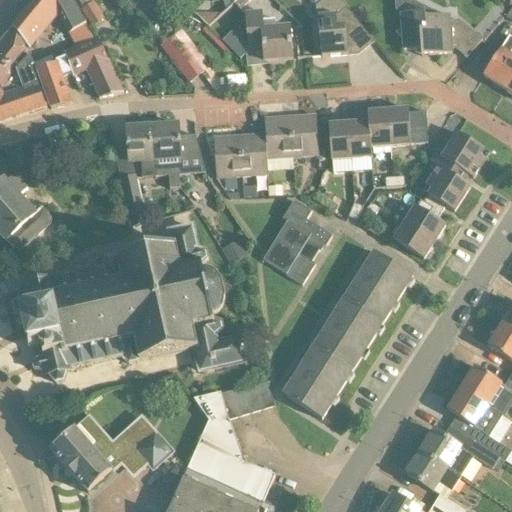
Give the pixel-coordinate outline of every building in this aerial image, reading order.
[(57,8),(71,34),(86,26),(73,0),(38,0),(14,31),(29,48),(30,50),(46,30),(42,27),(57,8)] [(77,0),(83,8),(89,1),(88,0),(77,0)] [(94,28),(107,21),(96,2),(83,10),(94,28)] [(346,10),(337,17),(318,19),(321,59),(347,57),(347,53),(363,52),(372,44),(373,46),(374,45),(346,10)] [(260,13),(246,15),(249,47),(263,46),(264,64),(292,61),(289,29),(275,31),(274,21),(261,22),(260,13)] [(421,58),(428,58),(452,56),(452,52),(455,52),(466,61),(482,42),(466,22),(453,23),(452,17),(425,19),(425,14),(401,16),(402,28),(395,35),(403,41),(403,53),(421,51),(421,58)] [(18,78),(31,69),(34,67),(12,31),(0,46),(0,91),(17,74),(18,78)] [(244,33),(232,34),(222,43),(240,61),(249,52),(245,48),(244,33)] [(511,40),(509,39),(483,79),(505,92),(511,80),(511,40)] [(65,58),(72,76),(72,75),(73,79),(74,78),(87,72),(99,99),(99,100),(99,101),(124,95),(123,94),(105,60),(98,42),(95,43),(94,42),(73,50),(74,51),(64,56),(65,58)] [(190,84),(205,72),(184,45),(169,56),(190,84)] [(52,60),(34,67),(51,111),(71,107),(61,80),(72,76),(65,58),(53,63),(52,60)] [(0,124),(45,109),(31,69),(18,78),(22,90),(5,97),(0,92),(0,124)] [(243,91),(242,74),(225,75),(226,92),(243,91)] [(401,113),(403,149),(411,149),(411,147),(428,146),(426,115),(409,116),(408,112),(401,113)] [(403,149),(401,113),(377,114),(379,151),(403,149)] [(379,151),(377,114),(368,115),(368,125),(354,126),(356,162),(372,161),(371,151),(379,151)] [(290,120),(292,161),(319,159),(316,118),(290,120)] [(267,162),(292,161),(290,120),(265,121),(266,137),(265,137),(267,162)] [(179,127),(151,129),(152,147),(155,147),(156,163),(168,178),(169,177),(169,179),(170,190),(179,190),(179,178),(183,177),(182,163),(202,161),(195,138),(195,131),(194,124),(193,124),(194,138),(191,138),(180,139),(179,127)] [(356,162),(354,126),(329,127),(331,164),(356,162)] [(152,147),(151,129),(126,131),(129,167),(142,166),(143,180),(168,178),(156,163),(155,147),(152,147)] [(420,202),(416,209),(436,223),(445,209),(454,215),(470,190),(460,183),(465,176),(473,182),(489,157),(457,136),(441,161),(436,157),(431,164),(438,169),(429,184),(434,187),(423,204),(420,202)] [(240,139),(243,180),(268,178),(267,162),(265,137),(240,139)] [(243,180),(240,139),(214,141),(216,181),(243,180)] [(15,250),(23,250),(51,225),(51,217),(43,208),(36,215),(19,197),(29,188),(15,175),(5,184),(0,188),(0,235),(7,243),(8,242),(15,250)] [(120,181),(122,192),(131,229),(146,226),(135,178),(120,181)] [(395,190),(395,180),(385,181),(386,191),(395,190)] [(405,189),(404,180),(395,180),(395,190),(405,189)] [(263,262),(286,276),(285,277),(302,288),(315,267),(311,264),(322,247),(325,249),(332,238),(306,222),(311,214),(294,203),(282,221),(287,223),(263,262)] [(364,209),(354,204),(351,212),(361,216),(364,209)] [(380,211),(371,205),(367,213),(376,218),(380,211)] [(415,209),(404,226),(434,245),(445,228),(436,223),(416,209),(415,209)] [(357,223),(361,216),(351,212),(348,219),(357,223)] [(423,262),(434,245),(404,226),(393,243),(423,262)] [(51,279),(27,284),(28,288),(23,289),(18,293),(20,301),(17,302),(12,307),(15,316),(21,318),(28,351),(40,348),(43,359),(32,361),(34,372),(42,374),(45,373),(47,378),(49,377),(49,379),(56,385),(65,384),(67,374),(67,373),(70,372),(70,371),(122,360),(123,362),(128,366),(138,364),(139,362),(195,350),(199,373),(243,365),(238,342),(219,346),(217,337),(223,331),(221,324),(214,321),(213,317),(216,316),(223,309),(225,297),(222,284),(215,273),(207,270),(203,271),(202,266),(208,260),(207,252),(197,250),(193,230),(171,234),(174,248),(118,260),(116,258),(107,260),(104,267),(104,269),(51,280),(51,279)] [(242,242),(224,251),(233,267),(250,258),(242,242)] [(358,293),(350,306),(383,326),(413,279),(373,254),(365,265),(373,270),(365,282),(358,277),(351,288),(358,293)] [(325,339),(317,351),(353,374),(383,326),(350,306),(343,301),(336,312),(343,317),(335,329),(328,325),(321,337),(325,339)] [(511,311),(503,326),(511,332),(511,311)] [(511,363),(511,376),(511,378),(511,332),(503,326),(488,349),(511,363)] [(298,373),(291,384),(295,386),(287,400),(322,422),(353,374),(317,351),(313,349),(306,360),(310,363),(302,375),(298,373)] [(473,369),(460,391),(498,415),(511,392),(511,378),(505,388),(473,369)] [(263,413),(274,409),(267,385),(255,388),(263,413)] [(263,413),(255,388),(243,391),(252,416),(263,413)] [(252,416),(243,391),(231,393),(240,420),(252,416)] [(503,418),(498,415),(460,391),(446,412),(473,429),(476,432),(470,442),(473,443),(501,461),(506,465),(511,455),(511,454),(489,439),(503,418)] [(229,423),(240,420),(231,393),(219,396),(229,423)] [(259,511),(274,478),(244,464),(229,423),(219,396),(194,402),(209,423),(184,478),(173,505),(169,511),(259,511)] [(88,419),(51,452),(89,495),(122,465),(132,477),(143,467),(149,475),(168,458),(151,438),(137,423),(128,432),(131,435),(126,439),(125,438),(114,448),(99,432),(88,419)] [(433,431),(419,453),(458,478),(471,458),(494,472),(501,461),(473,443),(467,452),(433,431)] [(419,453),(404,476),(431,493),(436,485),(450,493),(458,480),(457,479),(458,478),(419,453)] [(173,505),(184,478),(177,471),(158,489),(173,505)] [(438,511),(433,508),(430,511),(417,511),(394,497),(384,511),(438,511)] [(433,508),(438,511),(460,511),(439,498),(433,508)]
